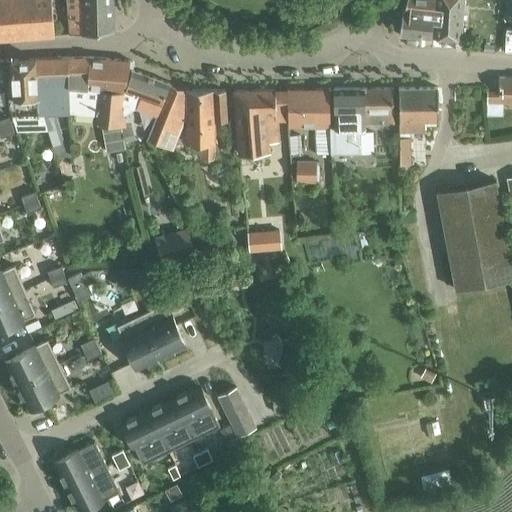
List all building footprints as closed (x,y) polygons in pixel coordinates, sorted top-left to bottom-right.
[(0,0),(0,37),(54,34),(51,0),(0,0)] [(66,0),(70,32),(113,29),(112,0),(66,0)] [(404,11),(400,35),(432,37),(453,39),(461,39),(463,0),(407,0),(405,11),(404,11)] [(125,89),(132,69),(134,64),(130,60),(88,56),(34,58),(38,115),(43,115),(47,129),(59,162),(70,158),(56,115),(70,114),(70,112),(96,115),(95,122),(100,123),(106,151),(125,148),(121,125),(126,126),(124,114),(122,104),(125,89)] [(13,59),(5,59),(6,90),(7,96),(11,115),(16,129),(47,129),(43,115),(38,115),(34,58),(13,59)] [(157,116),(169,83),(132,69),(125,89),(122,104),(124,114),(135,107),(137,108),(157,116)] [(502,106),(511,106),(511,76),(498,76),(498,93),(486,93),(486,115),(502,115),(502,106)] [(169,83),(157,116),(148,136),(173,146),(187,111),(188,127),(186,127),(185,143),(202,143),(202,159),(214,159),(215,122),(227,121),(224,90),(186,88),(169,83)] [(330,125),(330,127),(331,152),(374,151),(373,132),(364,132),(364,122),(394,122),(393,87),(335,88),(336,125),(330,125)] [(400,162),(410,162),(410,131),(424,130),(424,120),(438,120),(437,87),(400,87),(400,162)] [(330,127),(330,125),(329,88),(287,89),(288,119),(289,125),(330,127)] [(277,119),(288,119),(287,89),(274,90),(233,90),(240,153),(268,150),(268,142),(279,141),(277,119)] [(8,115),(0,118),(0,127),(11,123),(8,115)] [(11,123),(0,127),(0,136),(13,131),(11,123)] [(296,181),(316,181),(316,159),(297,159),(296,181)] [(438,191),(457,288),(511,277),(511,254),(497,179),(438,191)] [(35,189),(20,194),(23,202),(38,198),(35,189)] [(36,200),(23,205),(26,214),(39,209),(36,200)] [(190,227),(155,235),(161,261),(196,254),(190,227)] [(247,231),(249,251),(282,248),(280,228),(247,231)] [(0,299),(24,288),(14,264),(0,269),(0,299)] [(61,264),(47,269),(49,277),(64,272),(61,264)] [(126,267),(118,268),(118,283),(127,282),(126,267)] [(135,267),(126,267),(127,282),(135,282),(135,267)] [(95,279),(90,270),(82,274),(80,271),(67,277),(78,299),(90,292),(86,283),(95,279)] [(64,272),(49,277),(52,285),(66,280),(64,272)] [(24,288),(0,299),(0,326),(2,326),(3,327),(35,313),(24,288)] [(165,301),(141,312),(161,355),(184,344),(179,334),(180,333),(165,301)] [(141,312),(116,324),(132,356),(133,355),(138,366),(161,355),(141,312)] [(93,336),(79,343),(83,350),(97,343),(93,336)] [(16,355),(5,360),(17,383),(59,362),(47,338),(15,354),(16,355)] [(97,343),(83,350),(87,358),(101,351),(97,343)] [(59,362),(17,383),(28,406),(38,401),(39,402),(70,386),(59,362)] [(103,382),(123,380),(121,365),(102,367),(103,382)] [(200,385),(173,398),(192,438),(219,425),(200,385)] [(218,394),(238,435),(256,426),(235,386),(218,394)] [(271,395),(273,411),(295,408),(293,392),(271,395)] [(192,438),(173,398),(148,410),(167,450),(192,438)] [(167,450),(148,410),(122,423),(142,463),(167,450)] [(54,459),(67,485),(106,465),(94,440),(54,459)] [(207,447),(199,451),(205,462),(212,458),(207,447)] [(111,454),(115,461),(125,456),(122,448),(111,454)] [(205,462),(199,451),(192,454),(197,465),(205,462)] [(129,463),(125,456),(115,461),(118,468),(129,463)] [(180,474),(174,463),(167,467),(172,478),(178,475),(180,474)] [(119,490),(106,465),(67,485),(79,510),(119,490)] [(420,474),(424,488),(452,481),(448,467),(420,474)] [(176,511),(188,506),(183,498),(168,507),(171,511),(176,511)]
